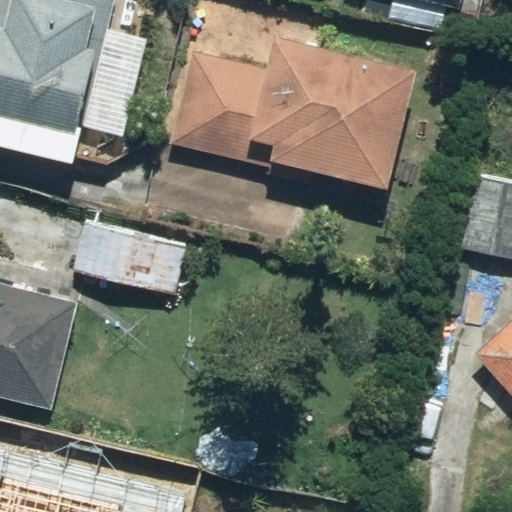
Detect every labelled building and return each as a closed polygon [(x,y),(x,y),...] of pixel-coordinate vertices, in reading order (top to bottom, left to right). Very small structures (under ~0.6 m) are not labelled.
[(110,0),(0,0),(0,138),(72,155),(80,120),(121,129),(143,33),(104,24),(110,0)] [(260,66),(188,49),(166,146),(300,177),(302,170),(381,188),(409,67),(268,34),(260,66)] [(511,180),(461,171),(448,244),(511,255),(511,180)] [(186,243),(80,218),(67,272),(173,297),(186,243)] [(0,391),(50,402),(72,295),(0,280),(0,391)] [(511,310),(472,349),(498,376),(482,391),(511,421),(511,419),(511,310)] [(165,511),(174,476),(102,460),(90,511),(165,511)]
